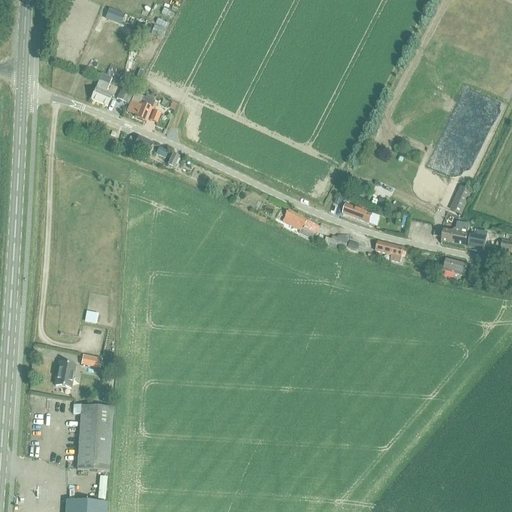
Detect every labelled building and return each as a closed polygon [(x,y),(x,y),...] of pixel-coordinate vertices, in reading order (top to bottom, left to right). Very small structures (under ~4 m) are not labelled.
[(125,16),(124,16),(112,11),(109,10),(106,18),(116,21),(122,24),(127,26),(148,34),(149,30),(151,26),(125,16)] [(164,38),(167,31),(155,26),(152,34),(164,38)] [(111,98),(105,95),(112,80),(102,75),(91,100),(107,107),(111,98)] [(128,105),(133,94),(122,88),(117,100),(128,105)] [(155,103),(134,95),(127,113),(136,116),(135,119),(146,123),(155,103)] [(162,116),(154,113),(150,122),(158,125),(162,116)] [(150,154),(154,145),(138,138),(137,141),(130,138),(127,144),(150,154)] [(159,148),(156,154),(165,159),(168,152),(159,148)] [(168,166),(174,169),(179,157),(173,154),(168,166)] [(460,194),(452,211),(462,215),(472,192),(469,191),(460,187),(458,193),(460,194)] [(396,203),(391,211),(402,217),(406,209),(396,203)] [(346,206),(343,214),(348,217),(369,225),(372,216),(352,208),(351,208),(346,206)] [(286,218),(283,223),(301,232),(299,235),(312,241),(315,236),(320,227),(308,221),(289,211),(285,217),(286,218)] [(443,244),(443,243),(465,248),(468,236),(467,236),(469,226),(457,224),(456,230),(455,230),(455,233),(441,231),(439,238),(442,239),(441,243),(443,244)] [(484,252),(488,234),(477,232),(476,238),(471,236),(468,248),(484,252)] [(338,235),(337,238),(333,237),(330,244),(345,249),(348,242),(346,241),(348,235),(338,235)] [(350,242),(348,248),(357,251),(359,245),(350,242)] [(511,244),(502,242),(500,252),(511,254),(511,253),(511,252),(511,244)] [(379,243),(376,253),(392,257),(391,262),(400,264),(402,257),(405,257),(407,250),(379,243)] [(446,259),(443,272),(438,270),(436,277),(442,279),(443,272),(465,278),(465,277),(470,278),(473,267),(468,265),(446,259)] [(83,357),(81,366),(100,370),(102,361),(83,357)] [(71,390),(76,366),(60,363),(55,387),(71,390)] [(74,407),(73,415),(80,416),(77,471),(109,473),(113,410),(74,407)] [(98,500),(105,500),(107,478),(100,478),(99,490),(98,497),(98,499),(98,500)] [(106,511),(107,504),(66,502),(65,511),(106,511)]
